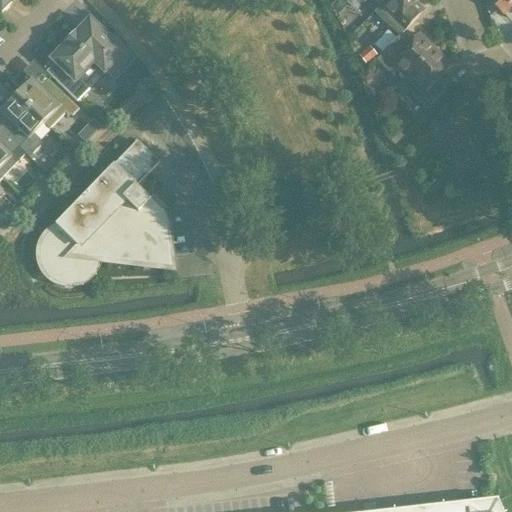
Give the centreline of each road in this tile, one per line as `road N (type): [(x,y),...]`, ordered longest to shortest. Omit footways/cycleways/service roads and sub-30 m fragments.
road 1 (unclassified): [(0,510),(202,484),(511,412)]
road 2 (tertiary): [(2,373),(235,340),(368,310)]
road 3 (tertiary): [(511,259),(368,310)]
road 4 (tertiary): [(368,310),(511,282)]
